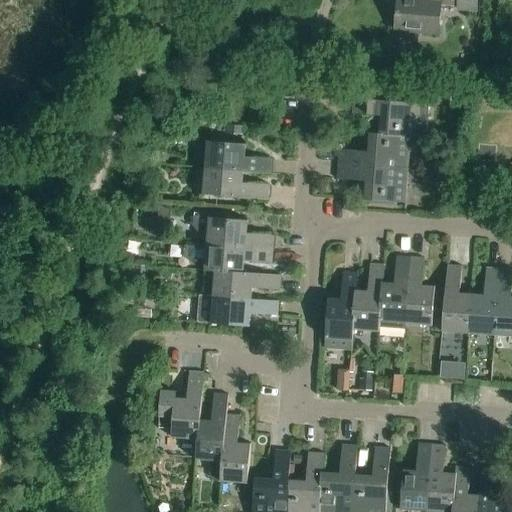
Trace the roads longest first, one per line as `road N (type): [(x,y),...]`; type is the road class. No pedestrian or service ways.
road 1 (track): [(0,460),(174,0)]
road 2 (residential): [(511,418),(298,407),(299,382)]
road 3 (residential): [(511,231),(307,217)]
road 4 (residential): [(307,217),(301,196),(320,24)]
road 5 (residential): [(299,382),(314,242),(307,217)]
road 6 (residential): [(299,382),(233,344),(181,340)]
